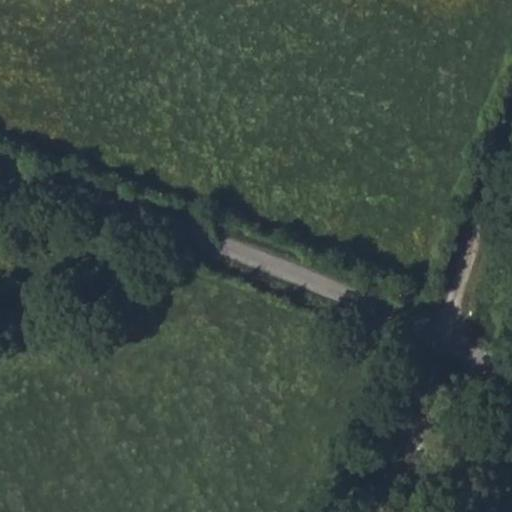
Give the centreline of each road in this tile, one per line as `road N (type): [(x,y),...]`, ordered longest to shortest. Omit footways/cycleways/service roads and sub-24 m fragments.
road 1 (unclassified): [(440,335),(159,220),(0,169)]
road 2 (unclassified): [(440,335),(511,141)]
